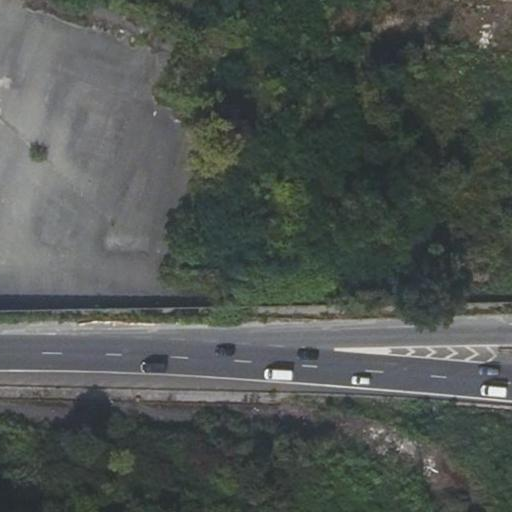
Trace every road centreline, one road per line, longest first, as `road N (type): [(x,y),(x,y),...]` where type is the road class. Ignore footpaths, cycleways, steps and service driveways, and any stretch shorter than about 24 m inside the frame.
road 1 (motorway): [(321,361),(0,362)]
road 2 (motorway): [(511,390),(321,361)]
road 3 (motorway): [(511,362),(321,361)]
